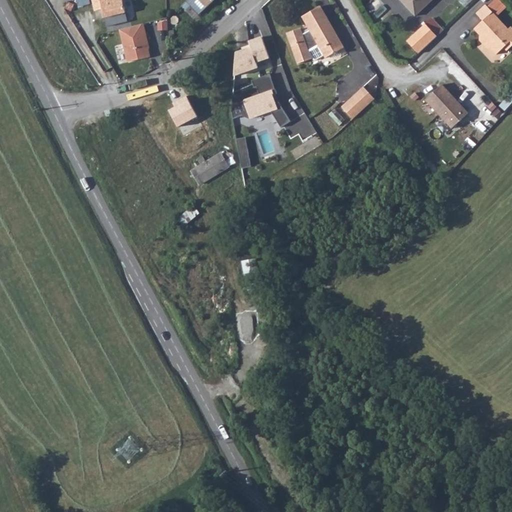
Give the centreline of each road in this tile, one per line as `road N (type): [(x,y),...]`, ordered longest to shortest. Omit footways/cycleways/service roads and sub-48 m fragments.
road 1 (tertiary): [(264,511),(53,114)]
road 2 (residential): [(53,114),(170,77),(249,0)]
road 3 (residential): [(340,0),(389,78),(429,76)]
